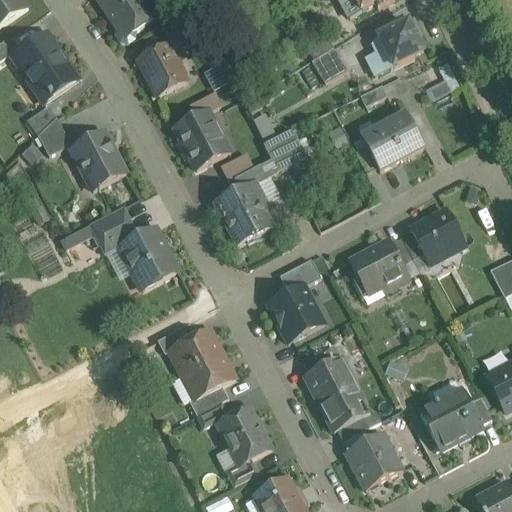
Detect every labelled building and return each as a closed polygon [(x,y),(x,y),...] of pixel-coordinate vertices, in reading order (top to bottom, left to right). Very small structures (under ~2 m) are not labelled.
[(20,0),(0,0),(0,31),(28,12),(20,0)] [(156,21),(141,0),(106,0),(99,5),(117,32),(116,39),(120,46),(128,47),(135,43),(136,35),(156,21)] [(339,0),(351,21),(362,16),(355,3),(352,4),(350,0),(339,0)] [(350,0),(352,4),(355,3),(362,16),(376,8),(379,13),(393,5),(390,0),(350,0)] [(193,18),(165,33),(173,48),(190,39),(200,33),(201,33),(193,18)] [(408,27),(379,41),(394,71),(423,56),(415,41),(420,39),(414,25),(409,28),(408,27)] [(200,33),(190,39),(195,49),(206,43),(200,33)] [(46,38),(13,61),(45,107),(78,84),(46,38)] [(328,42),(308,54),(314,64),(334,52),(328,42)] [(4,45),(0,48),(0,65),(12,57),(4,45)] [(174,62),(167,49),(139,65),(158,100),(186,85),(184,81),(184,77),(178,64),(174,62)] [(314,64),(312,66),(326,88),(348,75),(334,52),(314,64)] [(230,64),(222,69),(236,94),(245,89),(230,64)] [(444,86),(426,94),(430,101),(457,89),(448,69),(438,73),(444,86)] [(382,90),(361,101),(366,112),(388,101),(382,90)] [(215,97),(190,109),(197,122),(209,116),(222,110),(215,97)] [(49,110),(28,125),(38,140),(57,122),(49,110)] [(197,122),(175,133),(182,147),(179,148),(186,162),(189,160),(197,174),(230,156),(209,116),(197,122)] [(251,122),(264,148),(276,142),(263,116),(251,122)] [(407,119),(362,142),(367,151),(378,173),(380,176),(425,152),(407,119)] [(57,122),(38,140),(49,160),(72,149),(57,122)] [(264,148),(278,176),(307,162),(293,134),(276,142),(264,148)] [(105,137),(72,154),(93,196),(126,178),(105,137)] [(378,173),(367,151),(356,157),(367,178),(378,173)] [(246,158),(221,171),(229,186),(235,183),(236,183),(254,173),(246,158)] [(254,173),(236,183),(241,194),(251,189),(253,192),(268,183),(261,169),(254,173)] [(253,192),(251,189),(241,194),(214,208),(237,252),(274,233),(272,228),(272,226),(269,220),(267,219),(253,192)] [(447,215),(411,234),(413,237),(424,259),(430,270),(466,251),(447,215)] [(156,234),(120,252),(121,254),(124,252),(136,274),(133,276),(143,295),(178,276),(156,234)] [(413,237),(402,243),(413,264),(424,259),(413,237)] [(390,245),(350,266),(358,282),(353,284),(363,302),(382,292),(384,296),(410,283),(390,245)] [(280,281),(289,299),(305,291),(321,283),(312,264),(280,281)] [(511,264),(491,275),(505,302),(511,298),(511,264)] [(289,299),(269,310),(288,348),(325,329),(305,291),(289,299)] [(190,330),(158,346),(165,360),(171,357),(170,356),(197,342),(190,330)] [(197,342),(170,356),(171,357),(183,381),(222,360),(209,335),(197,342)] [(325,358),(303,369),(309,380),(331,368),(325,358)] [(222,360),(183,381),(196,405),(196,406),(223,392),(235,385),(222,360)] [(370,419),(341,363),(331,368),(309,380),(305,382),(335,437),(364,422),(370,419)] [(511,368),(487,381),(506,417),(511,414),(511,368)] [(223,392),(196,406),(196,405),(190,408),(197,421),(222,408),(229,404),(223,392)] [(463,394),(420,417),(441,456),(484,433),(482,430),(470,408),(463,394)] [(481,402),(470,408),(482,430),(492,424),(481,402)] [(222,408),(197,421),(204,434),(229,420),(222,408)] [(250,414),(218,431),(239,470),(239,471),(252,465),(271,455),(250,414)] [(364,422),(337,436),(343,447),(366,435),(369,433),(364,422)] [(366,435),(343,447),(348,457),(371,445),(366,435)] [(348,457),(346,459),(366,496),(403,476),(394,459),(390,461),(379,441),(371,445),(348,457)] [(252,465),(239,471),(239,470),(227,477),(235,492),(260,479),(252,465)] [(287,483),(256,500),(261,511),(301,511),(307,509),(299,494),(293,496),(287,483)] [(502,491),(477,504),(481,511),(511,511),(511,495),(510,491),(509,490),(504,493),(502,491)]
